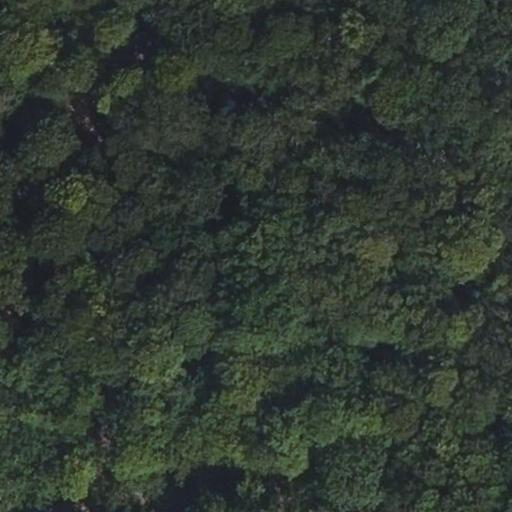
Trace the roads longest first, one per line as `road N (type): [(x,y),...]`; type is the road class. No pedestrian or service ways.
road 1 (unknown): [(511,503),(416,446),(229,369),(0,258)]
road 2 (unknown): [(256,0),(221,484)]
road 3 (track): [(511,422),(221,484)]
road 4 (track): [(221,484),(99,511)]
